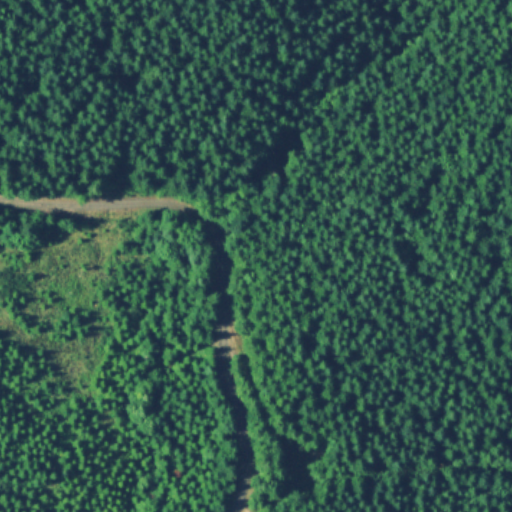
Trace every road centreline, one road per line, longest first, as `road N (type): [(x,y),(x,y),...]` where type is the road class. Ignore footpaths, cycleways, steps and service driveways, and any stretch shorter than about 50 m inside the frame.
road 1 (track): [(0,196),(86,204),(164,199),(215,223),(225,249),(231,369),(251,449),(238,511)]
road 2 (track): [(228,319),(283,444),(324,473),(511,472)]
